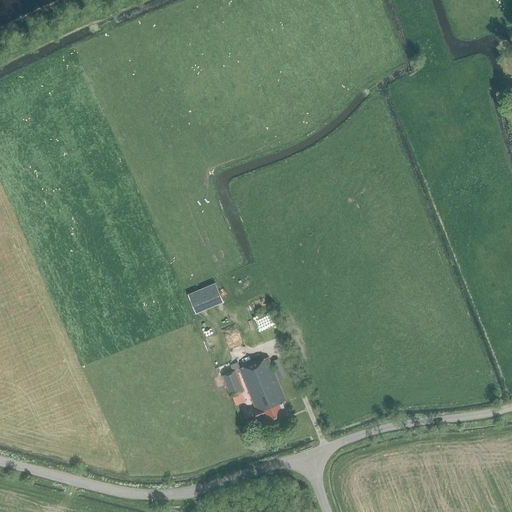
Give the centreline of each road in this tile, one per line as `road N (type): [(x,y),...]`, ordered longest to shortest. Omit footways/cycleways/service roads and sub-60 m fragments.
road 1 (unclassified): [(305,455),(384,428),(511,407)]
road 2 (tertiary): [(119,491),(196,491),(305,455)]
road 3 (unknown): [(305,455),(297,381),(279,345),(260,340)]
road 4 (tertiary): [(119,491),(0,460)]
